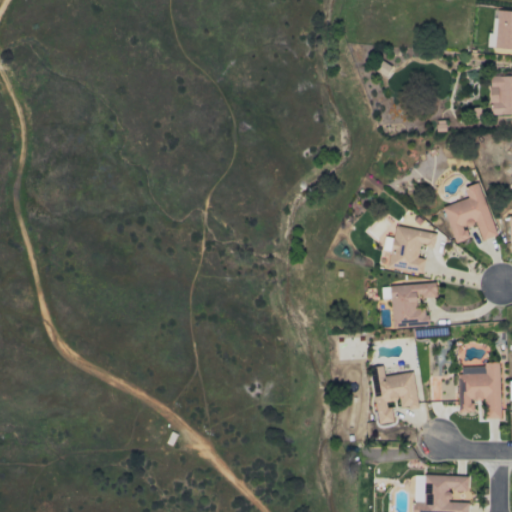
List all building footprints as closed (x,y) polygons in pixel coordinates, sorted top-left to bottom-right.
[(511,10),(492,10),(491,33),(486,32),(486,48),(511,48),(511,10)] [(511,113),(511,74),(488,76),(489,114),(511,113)] [(495,235),(478,182),(463,187),(466,198),(441,206),(453,242),(466,238),(463,227),(475,223),(480,240),(495,235)] [(434,232),(393,226),(387,267),(421,272),(423,258),(416,257),(418,244),(432,246),(434,232)] [(390,327),(426,325),(425,307),(415,308),(415,297),(435,296),(435,283),(380,285),(381,298),(389,297),(390,327)] [(498,361),(483,362),(483,366),(457,367),(458,412),(471,412),(471,400),(483,399),(483,418),(499,418),(498,361)] [(416,406),(412,372),(382,376),(381,365),(374,366),(376,384),(372,385),(377,423),(390,422),(388,401),(398,400),(399,408),(416,406)] [(467,476),(423,474),(422,502),(411,501),(410,511),(466,511),(467,502),(449,501),(449,491),(467,492),(467,476)] [(421,501),(422,475),(413,475),(413,500),(421,501)]
